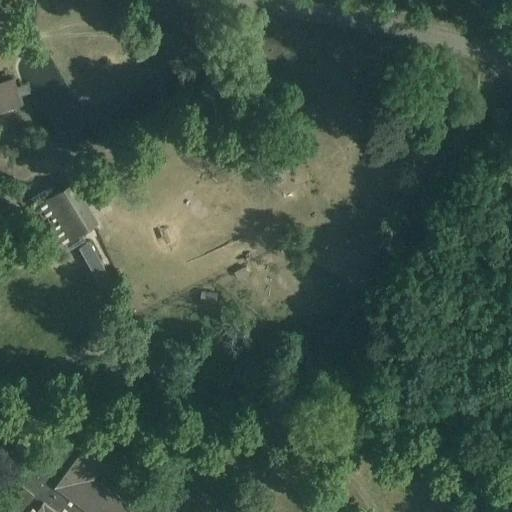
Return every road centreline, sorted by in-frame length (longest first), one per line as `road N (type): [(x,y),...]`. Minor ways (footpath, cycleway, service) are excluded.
road 1 (unclassified): [(511,59),(184,0)]
road 2 (unclassified): [(0,405),(268,420)]
